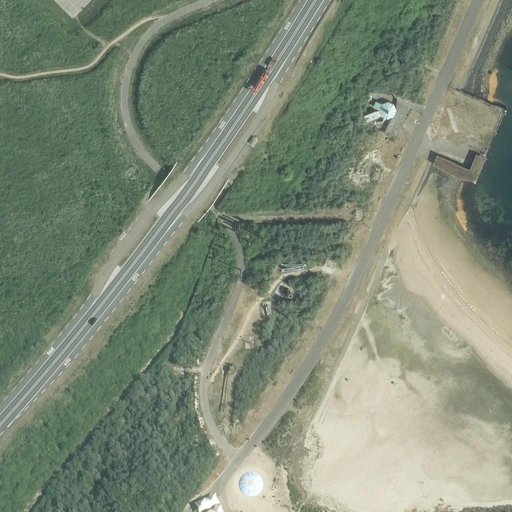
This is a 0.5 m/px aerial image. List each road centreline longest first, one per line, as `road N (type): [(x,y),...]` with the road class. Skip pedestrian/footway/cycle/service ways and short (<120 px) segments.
road 1 (track): [(475,0),(322,346),(217,486),(225,511)]
road 2 (primary): [(0,425),(160,228),(314,0)]
